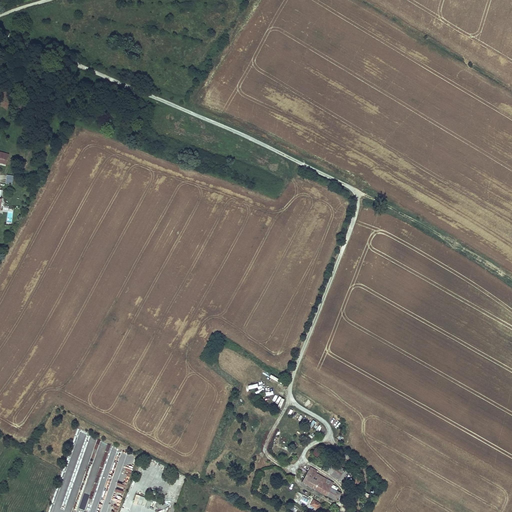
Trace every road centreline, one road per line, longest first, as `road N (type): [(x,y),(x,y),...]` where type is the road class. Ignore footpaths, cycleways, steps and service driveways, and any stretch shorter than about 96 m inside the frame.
road 1 (track): [(347,185),(0,31)]
road 2 (track): [(511,281),(347,185)]
